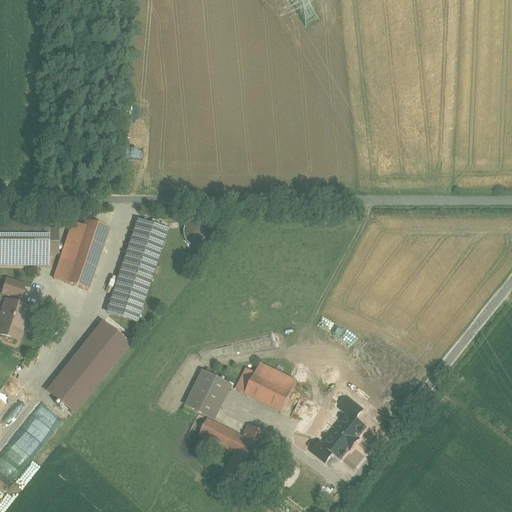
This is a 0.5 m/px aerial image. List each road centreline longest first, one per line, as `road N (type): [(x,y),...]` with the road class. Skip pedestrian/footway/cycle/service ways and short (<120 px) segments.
road 1 (unclassified): [(0,199),(511,201)]
road 2 (unclassified): [(511,296),(336,511)]
